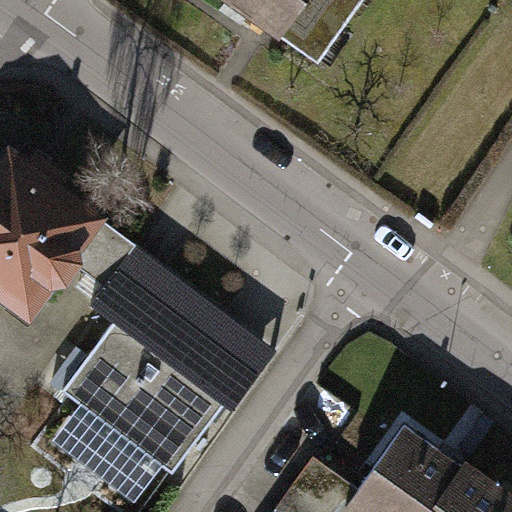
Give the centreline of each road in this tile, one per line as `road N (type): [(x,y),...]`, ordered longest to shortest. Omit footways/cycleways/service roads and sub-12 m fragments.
road 1 (residential): [(26,0),(384,255)]
road 2 (residential): [(384,255),(198,511)]
road 3 (unknown): [(511,71),(384,255)]
road 4 (residential): [(384,255),(511,355)]
